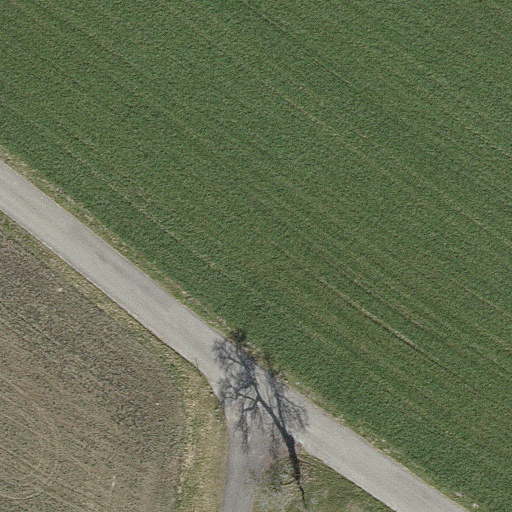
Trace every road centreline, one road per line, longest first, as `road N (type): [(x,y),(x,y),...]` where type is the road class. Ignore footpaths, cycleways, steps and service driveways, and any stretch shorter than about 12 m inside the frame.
road 1 (unclassified): [(0,183),(262,394),(427,511)]
road 2 (track): [(262,394),(236,511)]
